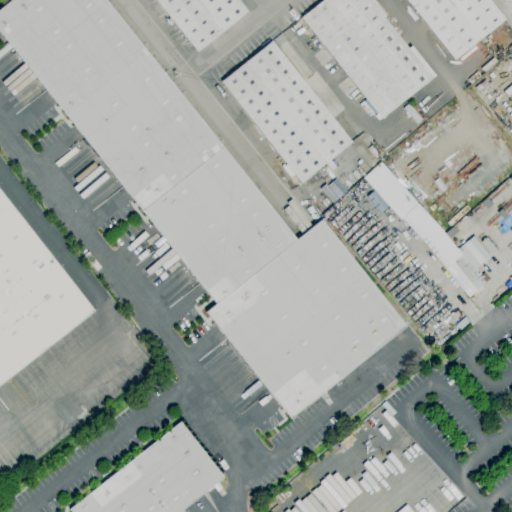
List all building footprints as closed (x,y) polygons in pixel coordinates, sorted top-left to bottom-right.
[(102,0),(295,240),(320,220),(404,326),(289,418),(204,312),(216,303),(0,33),(0,8),(9,0),(102,0)] [(196,52),(154,0),(236,0),(246,12),(196,52)] [(380,119),(299,18),(321,0),(368,0),(431,78),(380,119)] [(453,60),(405,0),(489,0),(497,9),(500,7),(508,16),(453,60)] [(270,41),(350,142),(300,183),(219,82),(270,41)] [(475,79),(471,75),(490,58),(494,62),(475,79)] [(447,267),(460,255),(381,161),(367,173),(447,267)] [(0,193),(92,311),(0,383),(0,193)] [(177,511),(70,511),(67,509),(179,422),(222,477),(177,511)]
